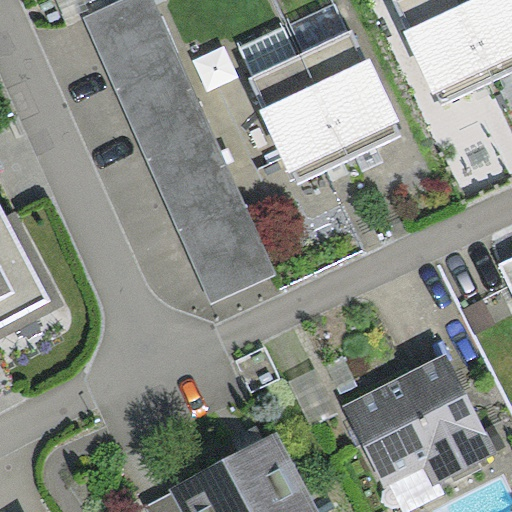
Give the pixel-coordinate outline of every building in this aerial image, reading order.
[(143,0),(133,0),(80,23),(205,308),(266,281),(143,0)] [(511,4),(510,0),(386,0),(434,102),(511,66),(511,4)] [(327,2),(225,49),(287,184),(389,138),(327,2)] [(0,218),(0,319),(41,299),(0,218)] [(511,259),(491,269),(511,313),(511,259)] [(441,363),(338,414),(374,488),(416,468),(426,488),(488,458),(441,363)] [(299,511),(262,437),(137,501),(143,511),(299,511)]
